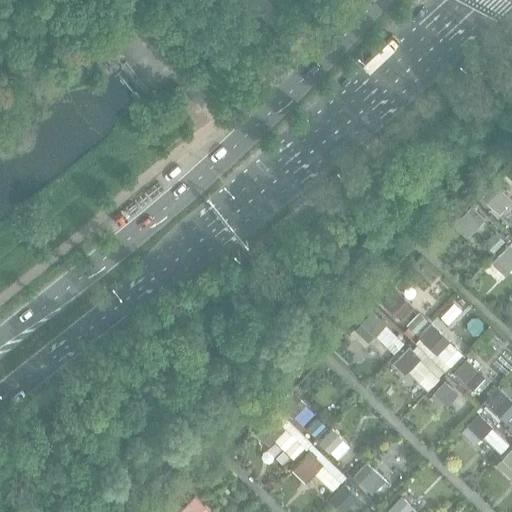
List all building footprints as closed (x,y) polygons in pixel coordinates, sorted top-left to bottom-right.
[(494,184),(482,196),(499,213),(511,201),(494,184)] [(472,206),(454,225),(466,236),(484,218),(472,206)] [(511,247),(509,244),(491,262),(505,274),(511,266),(511,247)] [(394,286),(380,300),(398,319),(412,304),(394,286)] [(371,313),(355,329),(368,341),(374,334),(393,352),(403,342),(371,313)] [(431,323),(419,336),(420,338),(449,366),(450,367),(462,354),(431,323)] [(408,347),(393,362),(404,374),(407,371),(426,390),(439,378),(438,377),(411,350),(408,347)] [(466,358),(454,371),(471,388),(484,375),(466,358)] [(446,381),(435,393),(445,402),(456,391),(446,381)] [(511,401),(501,391),(488,403),(506,420),(511,413),(511,401)] [(293,393),(281,404),(302,425),(314,413),(293,393)] [(268,421),(256,433),(269,446),(274,440),(293,458),(304,447),(306,449),(308,447),(312,443),(274,407),(264,417),(268,421)] [(481,415),(463,433),(474,444),(482,436),(500,453),(508,444),(491,427),(492,425),(481,415)] [(331,428),(319,441),(337,458),(350,445),(331,428)] [(310,452),(292,469),(305,482),(313,473),(332,490),(346,476),(312,443),(308,447),(311,450),(310,452)] [(511,448),(496,465),(509,477),(511,474),(511,448)] [(367,461),(354,475),(372,492),(385,479),(367,461)] [(345,484),(330,500),(342,511),(357,496),(345,484)] [(401,495),(387,509),(390,511),(407,511),(413,506),(401,495)] [(210,511),(194,496),(182,509),(185,511),(210,511)]
